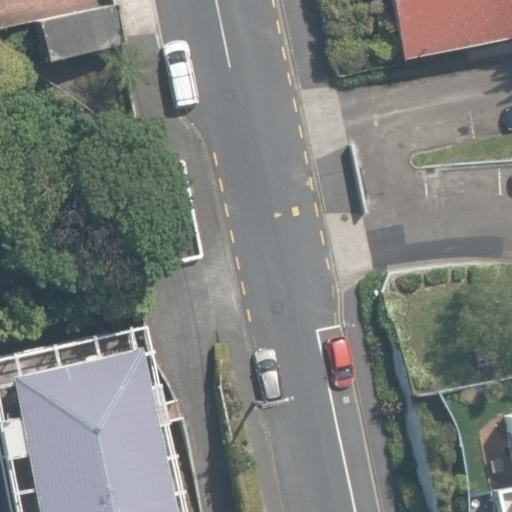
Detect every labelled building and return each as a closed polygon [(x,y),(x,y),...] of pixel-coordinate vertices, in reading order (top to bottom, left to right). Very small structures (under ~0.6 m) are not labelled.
[(110,0),(26,0),(30,19),(34,18),(111,3),(110,0)] [(511,0),(382,0),(393,57),(511,34),(511,0)] [(119,43),(111,3),(34,18),(42,57),(119,43)] [(0,371),(0,383),(25,511),(166,511),(134,345),(0,371)] [(511,511),(511,409),(502,412),(511,459),(511,484),(483,490),(486,511),(511,511)]
